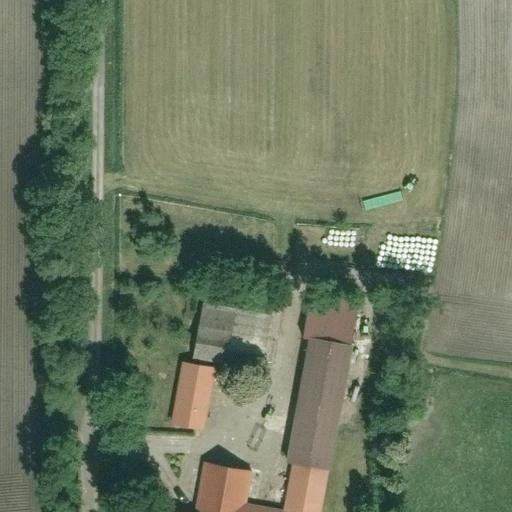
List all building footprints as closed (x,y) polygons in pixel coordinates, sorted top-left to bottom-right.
[(200,302),(232,307),(235,287),(204,282),(200,302)] [(200,302),(191,357),(259,368),(268,313),(232,307),(200,302)] [(348,346),(306,338),(284,455),(293,457),(326,463),(348,346)] [(213,368),(181,362),(170,419),(202,426),(213,368)] [(315,511),(326,463),(293,457),(283,507),(308,511),(315,511)] [(249,469),(203,460),(193,511),(181,511),(169,510),(168,511),(240,511),(243,499),(249,469)] [(243,499),(240,511),(308,511),(283,507),(243,499)]
